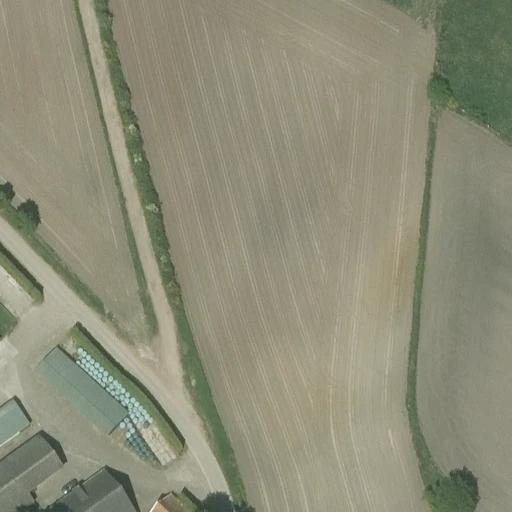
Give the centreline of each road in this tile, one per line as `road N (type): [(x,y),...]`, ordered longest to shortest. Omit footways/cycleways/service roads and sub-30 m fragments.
road 1 (track): [(82,0),(197,436)]
road 2 (unclassified): [(226,511),(197,436),(0,231)]
